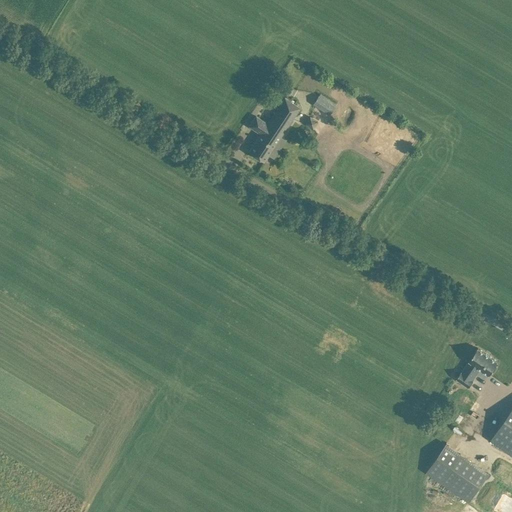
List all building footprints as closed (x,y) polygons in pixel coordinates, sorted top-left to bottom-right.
[(319,95),(313,104),(333,118),(339,110),(319,95)] [(264,162),(281,136),(300,108),(285,98),(268,124),(256,116),(249,126),(261,134),(249,152),(264,162)] [(498,362),(478,348),(474,354),(472,354),(469,358),(469,360),(469,361),(462,372),(461,372),(456,379),(469,388),(474,380),(472,379),(480,369),(489,375),(491,372),(494,371),(497,367),(496,364),(498,362)] [(511,408),(491,438),(511,452),(511,408)] [(429,473),(473,503),(493,472),(449,443),(429,473)]
